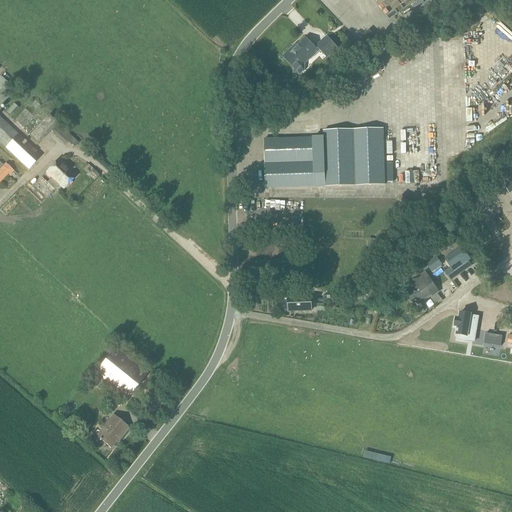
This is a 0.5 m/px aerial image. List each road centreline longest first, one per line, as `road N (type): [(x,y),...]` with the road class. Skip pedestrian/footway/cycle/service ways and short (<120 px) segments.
road 1 (unclassified): [(101,511),(192,395),(224,339),(233,280),(233,77),(257,31),(290,0)]
road 2 (unknown): [(231,312),(401,337),(501,268),(511,272)]
